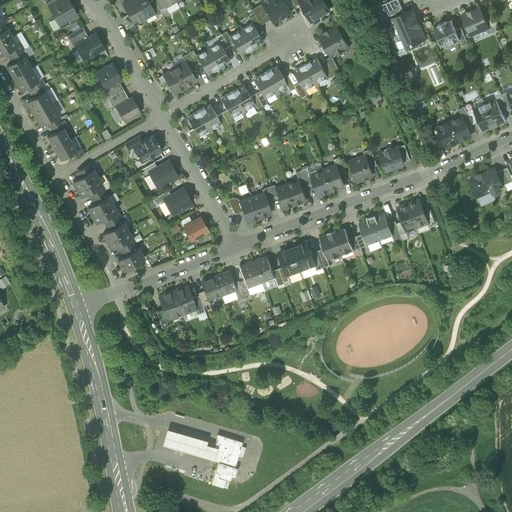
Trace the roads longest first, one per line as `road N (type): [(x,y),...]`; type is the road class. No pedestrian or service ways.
road 1 (residential): [(237,247),(511,138)]
road 2 (primary): [(297,511),(511,349)]
road 3 (track): [(241,508),(449,354)]
road 4 (secondary): [(75,306),(0,140)]
road 5 (residential): [(75,306),(237,247)]
road 6 (secondary): [(114,461),(75,306)]
road 7 (residential): [(161,115),(297,37)]
road 8 (residential): [(237,247),(161,115)]
road 9 (residential): [(161,115),(93,5)]
road 10 (track): [(115,490),(139,486),(241,508)]
road 11 (residential): [(55,176),(161,115)]
